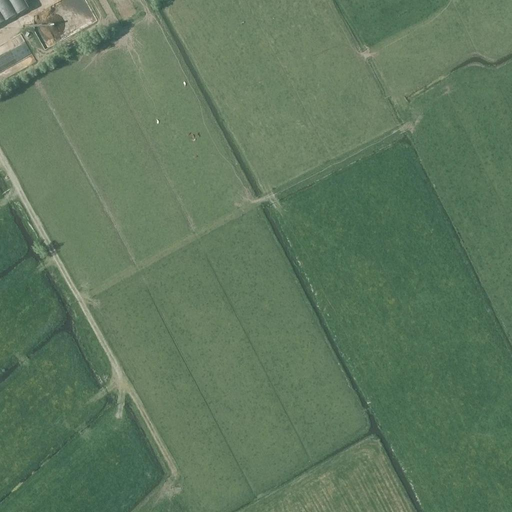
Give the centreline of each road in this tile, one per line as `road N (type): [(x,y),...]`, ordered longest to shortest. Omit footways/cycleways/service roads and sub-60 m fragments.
road 1 (track): [(0,156),(177,477),(163,492)]
road 2 (track): [(407,127),(78,300)]
